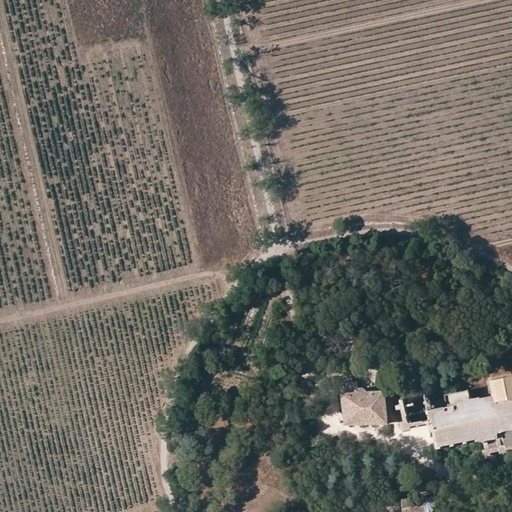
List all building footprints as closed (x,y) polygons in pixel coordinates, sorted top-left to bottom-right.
[(511,377),(491,381),(494,397),(491,397),(471,401),(466,401),(459,403),(459,402),(456,403),(456,405),(435,409),(435,407),(432,408),(432,407),(431,408),(432,409),(431,410),(428,410),(429,413),(431,412),(432,418),(430,419),(430,420),(430,423),(430,424),(433,423),(435,431),(433,432),(434,436),(436,435),(438,448),(444,447),(443,445),(453,443),(453,445),(456,445),(456,443),(465,441),(465,443),(468,443),(468,441),(477,439),(477,441),(480,440),(481,442),(483,441),(484,449),(481,449),(483,457),(490,455),(489,453),(498,451),(498,454),(506,452),(505,450),(511,448),(511,377)] [(342,394),(358,393),(357,382),(349,382),(341,383),(342,394)] [(444,398),(433,400),(434,402),(447,399),(446,397),(455,395),(455,396),(457,395),(465,393),(466,401),(471,401),(470,400),(468,390),(454,393),(446,395),(445,395),(444,396),(444,397),(444,398)] [(404,409),(405,413),(409,412),(408,407),(409,407),(409,405),(408,405),(405,391),(404,391),(403,391),(402,392),(401,392),(400,392),(400,393),(399,393),(399,394),(399,395),(401,394),(403,405),(399,406),(400,410),(404,409)] [(358,393),(342,394),(346,426),(387,423),(383,392),(358,393)] [(430,423),(430,420),(411,423),(410,417),(406,417),(407,423),(405,423),(407,429),(412,428),(412,426),(420,425),(422,425),(422,424),(430,423)] [(432,511),(433,509),(434,507),(434,504),(433,502),(432,500),(430,499),(427,498),(425,498),(402,500),(402,511),(430,511),(431,511),(432,511)]
